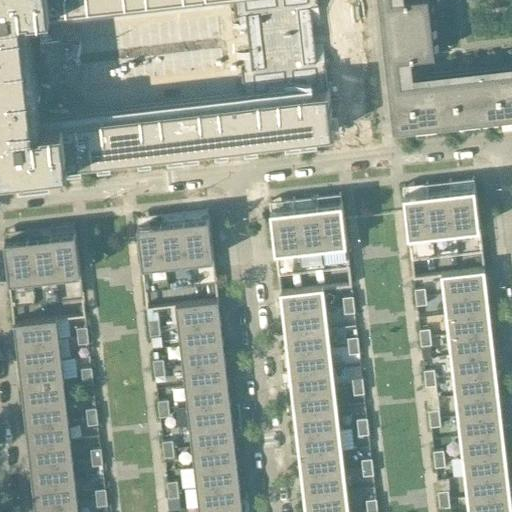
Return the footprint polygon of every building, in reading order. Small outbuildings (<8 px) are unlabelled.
[(0,0),(0,168),(10,168),(33,165),(40,164),(92,158),(98,157),(151,151),(157,151),(209,145),(210,145),(215,144),(216,144),(268,138),(275,137),(327,131),(334,130),(331,111),(328,86),(327,86),(324,58),(323,58),(322,44),(314,44),(311,20),(319,19),(317,5),(316,0),(0,0)] [(511,0),(386,0),(395,77),(388,78),(393,124),(511,110),(511,0)] [(451,187),(456,228),(479,225),(475,184),(451,187)] [(427,190),(432,231),(456,228),(451,187),(427,190)] [(403,192),(408,233),(432,231),(427,190),(403,192)] [(318,202),(322,243),(346,240),(342,199),(318,202)] [(294,205),(299,246),(322,243),(318,202),(294,205)] [(270,208),(275,249),(299,246),(294,205),(270,208)] [(207,215),(184,218),(187,239),(188,239),(190,258),(201,257),(212,256),(213,256),(210,231),(208,215),(208,214),(207,214),(207,215)] [(184,218),(161,220),(163,241),(165,241),(167,261),(178,260),(190,258),(188,239),(187,239),(184,218)] [(137,223),(139,241),(142,264),(143,264),(142,264),(143,264),(144,264),(155,262),(167,261),(165,241),(163,241),(161,220),(138,223),(138,222),(137,222),(137,223)] [(74,230),(51,233),(53,254),(52,254),(55,274),(67,273),(78,271),(79,271),(80,271),(77,248),(75,231),(75,230),(74,230)] [(51,233),(28,236),(30,257),(29,257),(31,277),(44,275),(55,274),(52,254),(53,254),(51,233)] [(4,239),(6,257),(8,280),(9,279),(10,279),(20,278),(31,277),(29,257),(30,257),(28,236),(5,238),(4,238),(4,239)] [(483,267),(441,271),(441,273),(444,292),(486,287),(484,267),(483,267)] [(281,290),(279,290),(282,311),(325,306),(323,287),(323,285),(281,290)] [(424,287),(414,288),(415,296),(425,295),(424,287)] [(486,287),(444,292),(446,313),(489,308),(486,287)] [(352,295),(342,296),(343,304),(353,303),(352,295)] [(415,296),(416,304),(426,303),(425,295),(415,296)] [(175,302),(174,302),(175,304),(177,323),(220,318),(218,299),(218,297),(217,298),(217,297),(216,297),(175,302)] [(353,303),(343,304),(344,312),(354,311),(353,303)] [(325,306),(282,311),(284,331),(328,326),(325,306)] [(489,308),(446,313),(448,333),(491,328),(489,308)] [(13,321),(13,322),(14,322),(16,342),(58,337),(56,317),(57,317),(57,316),(56,316),(14,321),(13,321)] [(158,317),(148,319),(149,327),(159,325),(158,317)] [(220,318),(177,323),(180,344),(222,339),(220,318)] [(86,325),(76,326),(77,335),(87,334),(86,325)] [(159,325),(149,327),(150,334),(160,333),(159,325)] [(328,326),(284,331),(286,351),(330,346),(328,326)] [(429,327),(419,329),(420,337),(430,335),(429,327)] [(491,328),(448,333),(451,353),(493,348),(491,328)] [(77,335),(78,343),(88,342),(87,334),(77,335)] [(357,335),(347,337),(348,345),(358,344),(357,335)] [(430,335),(420,337),(421,345),(431,343),(430,335)] [(58,337),(16,342),(18,362),(61,357),(58,337)] [(222,339),(180,344),(182,364),(225,359),(222,339)] [(358,344),(348,345),(349,353),(359,352),(358,344)] [(330,346),(286,351),(289,372),(332,367),(330,346)] [(493,348),(451,353),(453,374),(496,369),(493,348)] [(61,357),(18,362),(20,382),(63,378),(61,357)] [(163,358),(152,359),(153,367),(164,366),(163,358)] [(225,359),(182,364),(184,384),(227,379),(225,359)] [(91,366),(81,367),(82,375),(92,374),(91,366)] [(164,366),(153,367),(154,375),(164,374),(164,366)] [(332,367),(289,372),(291,392),(335,387),(332,367)] [(433,368),(423,369),(424,377),(434,376),(433,368)] [(496,369),(453,374),(456,394),(498,389),(496,369)] [(82,375),(83,384),(93,382),(92,374),(82,375)] [(362,376),(352,377),(353,385),(363,384),(362,376)] [(424,377),(425,385),(435,384),(434,376),(424,377)] [(63,378),(20,382),(23,403),(65,398),(63,378)] [(227,379),(184,384),(187,405),(229,400),(227,379)] [(363,384),(353,385),(353,394),(364,392),(363,384)] [(335,387),(291,392),(293,412),(337,407),(335,387)] [(498,389),(456,394),(458,415),(500,410),(498,389)] [(65,398),(23,403),(25,423),(68,418),(65,398)] [(167,398),(157,399),(158,408),(168,406),(167,398)] [(229,400),(187,405),(189,424),(189,425),(232,420),(229,400)] [(95,406),(86,407),(86,416),(96,415),(95,406)] [(158,408),(159,416),(169,415),(168,406),(158,408)] [(337,407),(293,412),(296,433),(339,428),(337,407)] [(438,408),(428,410),(429,418),(439,416),(438,408)] [(500,410),(458,415),(460,435),(503,430),(500,410)] [(86,416),(87,424),(97,423),(96,415),(86,416)] [(366,416),(356,417),(357,426),(367,425),(366,416)] [(429,418),(430,426),(440,425),(439,416),(429,418)] [(68,418),(25,423),(27,442),(27,443),(70,438),(68,418)] [(232,420),(189,425),(191,445),(234,440),(232,421),(232,420)] [(367,425),(357,426),(358,434),(368,433),(367,425)] [(339,428),(296,433),(298,453),(342,448),(339,428)] [(503,430),(460,435),(463,455),(505,451),(503,430)] [(70,438),(27,443),(30,463),(72,459),(70,438)] [(172,439),(162,440),(163,448),(173,447),(172,439)] [(234,440),(191,445),(194,465),(236,460),(234,440)] [(100,447),(90,448),(91,456),(101,455),(100,447)] [(163,448),(164,456),(174,455),(173,447),(163,448)] [(342,448),(298,453),(300,474),(344,468),(342,448)] [(443,449),(433,450),(434,458),(444,457),(443,449)] [(505,451),(463,455),(465,476),(507,471),(505,451)] [(91,456),(92,465),(102,464),(101,455),(91,456)] [(371,457),(361,459),(362,467),(372,465),(371,457)] [(434,458),(435,467),(444,465),(444,457),(434,458)] [(72,459),(30,463),(32,484),(75,479),(72,459)] [(236,460),(194,465),(196,486),(239,481),(236,460)] [(362,467),(363,475),(373,474),(372,465),(362,467)] [(344,468),(300,474),(303,494),(346,489),(344,468)] [(507,471),(465,476),(468,496),(510,491),(507,471)] [(75,479),(32,484),(34,504),(77,499),(75,479)] [(176,479),(166,480),(167,489),(177,488),(176,479)] [(239,481),(196,486),(198,506),(241,501),(239,481)] [(105,487),(95,489),(96,497),(106,496),(105,487)] [(167,489),(168,497),(178,496),(177,488),(167,489)] [(346,489),(303,494),(304,511),(324,511),(349,509),(346,489)] [(448,489),(437,491),(438,499),(448,497),(448,489)] [(511,510),(510,491),(468,496),(469,511),(509,511),(511,511),(511,510)] [(96,497),(97,505),(107,504),(106,496),(96,497)] [(376,498),(366,499),(366,507),(377,506),(376,498)] [(438,499),(439,507),(449,506),(448,498),(438,499)] [(78,511),(77,499),(34,504),(35,511),(78,511)] [(242,511),(241,501),(198,506),(198,511),(242,511)]
